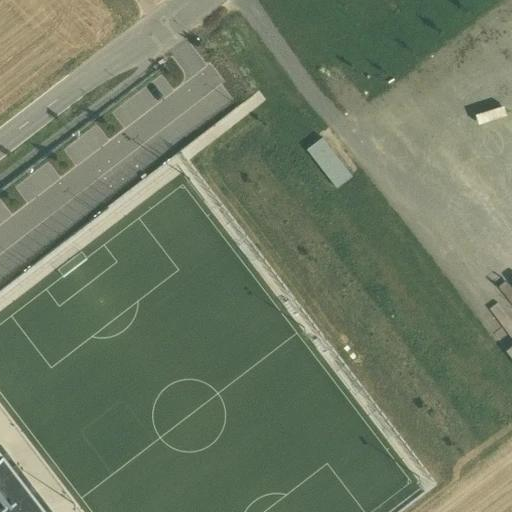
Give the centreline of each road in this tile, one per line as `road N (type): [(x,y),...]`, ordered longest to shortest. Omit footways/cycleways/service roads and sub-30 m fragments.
road 1 (track): [(244,0),(486,312),(511,292)]
road 2 (residential): [(0,145),(197,0)]
road 3 (track): [(511,74),(379,175)]
